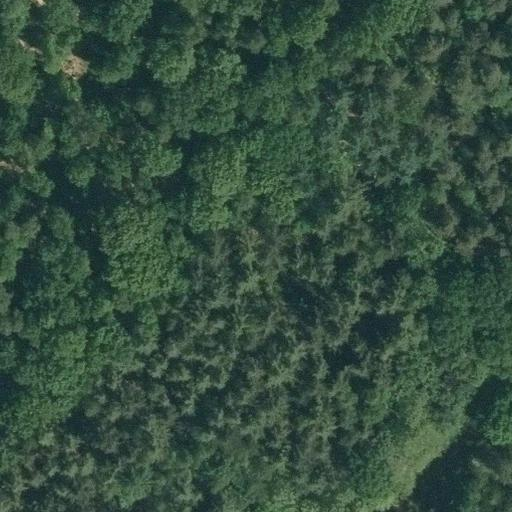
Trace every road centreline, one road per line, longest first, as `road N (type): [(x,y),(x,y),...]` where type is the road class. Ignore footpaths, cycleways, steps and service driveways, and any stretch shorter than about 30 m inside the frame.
road 1 (track): [(382,22),(44,457)]
road 2 (track): [(511,266),(307,121),(42,0)]
